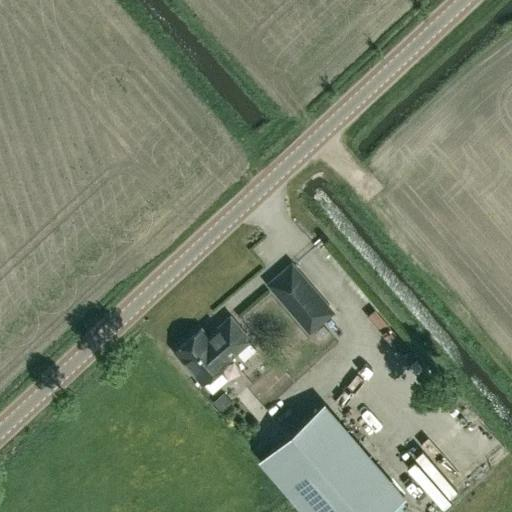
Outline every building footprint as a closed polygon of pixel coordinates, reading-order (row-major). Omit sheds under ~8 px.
[(335,311),(292,261),(265,284),(309,334),(335,311)] [(203,379),(248,339),(229,318),(208,338),(200,329),(176,350),(203,379)] [(255,452),(308,511),(372,511),(400,488),(319,396),(255,452)] [(478,413),(472,418),(487,435),(493,430),(478,413)] [(496,460),(481,466),(485,477),(500,471),(496,460)] [(407,511),(400,502),(387,511),(407,511)]
